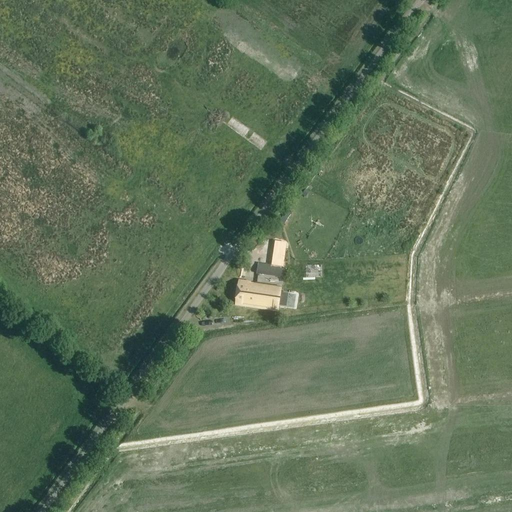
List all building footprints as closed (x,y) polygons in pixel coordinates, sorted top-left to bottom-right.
[(237,117),(233,123),(248,135),(253,130),(237,117)] [(256,139),(265,148),(271,142),(261,134),(256,139)] [(283,279),(283,270),(270,269),(271,266),(261,265),(260,277),(283,279)] [(277,312),(280,296),(281,290),(281,289),(240,282),(236,305),(277,312)] [(202,396),(206,407),(201,409),(204,415),(213,411),(212,407),(224,402),(219,389),(202,396)] [(61,497),(69,490),(65,485),(57,493),(61,497)]
